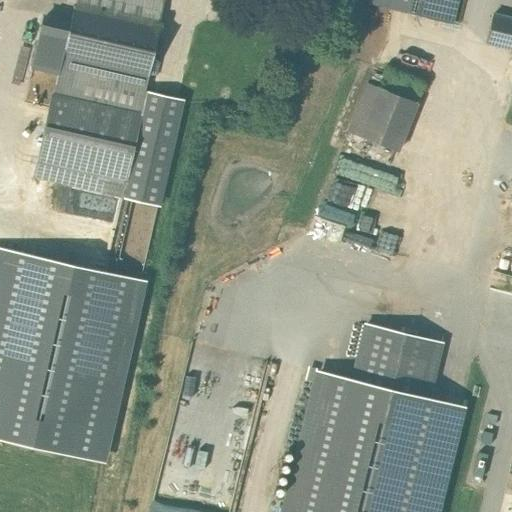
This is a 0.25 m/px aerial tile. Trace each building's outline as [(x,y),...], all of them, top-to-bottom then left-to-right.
[(164,0),(75,0),(75,5),(159,24),(164,0)] [(459,0),(372,0),(372,2),(454,22),(459,0)] [(75,5),(73,5),(61,59),(147,78),(148,78),(160,25),(159,24),(75,5)] [(511,47),(511,11),(496,7),(487,41),(511,47)] [(147,78),(61,59),(53,94),(139,112),(147,78)] [(363,79),(345,129),(397,148),(422,79),(390,68),(383,87),(363,79)] [(53,94),(53,93),(40,147),(127,167),(140,113),(53,94)] [(127,167),(40,147),(34,176),(121,195),(127,167)] [(6,251),(0,277),(0,436),(103,460),(143,282),(6,251)] [(486,320),(511,325),(511,293),(493,290),(486,320)] [(283,511),(437,511),(463,409),(427,400),(441,344),(367,326),(353,382),(317,373),(283,511)]
